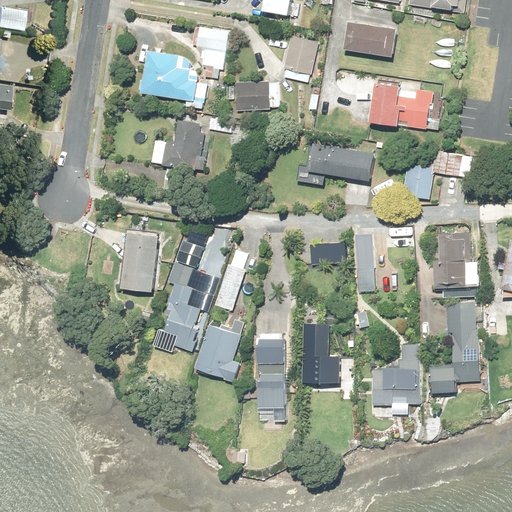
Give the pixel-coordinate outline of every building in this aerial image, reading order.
[(294,0),(267,0),(266,12),(292,16),(299,17),(301,4),(294,3),(294,0)] [(411,0),(411,5),(466,14),(468,0),(411,0)] [(0,26),(21,30),(24,10),(0,6),(0,26)] [(348,50),(396,58),(401,30),(352,22),(348,50)] [(226,70),(232,31),(198,27),(195,45),(199,46),(205,65),(205,67),(226,70)] [(321,42),(294,36),(286,68),(288,69),(286,77),(310,83),(312,74),(313,75),(321,42)] [(186,57),(182,56),(150,51),(144,94),(197,102),(200,82),(201,78),(200,74),(199,70),(196,66),(194,63),(190,60),(186,57)] [(271,82),(238,83),(239,112),(273,110),(272,108),(281,108),(280,83),(271,83),(271,82)] [(379,84),(373,123),(402,127),(402,126),(429,130),(429,129),(441,130),(442,120),(431,118),(433,105),(435,105),(437,92),(419,90),(419,93),(403,91),(404,87),(379,84)] [(0,111),(8,113),(11,88),(0,86),(0,111)] [(321,95),(313,94),(311,109),(319,110),(321,95)] [(234,119),(213,118),(212,133),(233,134),(234,119)] [(203,124),(181,121),(178,141),(170,140),(169,143),(158,141),(155,163),(166,164),(166,166),(201,171),(202,169),(206,170),(208,157),(204,156),(207,133),(202,133),(203,124)] [(313,172),(374,182),(378,154),(318,144),(313,172)] [(471,177),(472,165),(464,164),(465,155),(437,151),(435,168),(410,165),(406,196),(432,200),(436,173),(471,177)] [(181,174),(169,172),(166,189),(179,191),(181,174)] [(156,292),(163,236),(132,233),(125,289),(156,292)] [(473,263),(472,233),(440,235),(442,261),(437,261),(439,290),(445,289),(445,299),(480,297),(480,287),(482,287),(481,262),(473,263)] [(374,234),(357,235),(361,292),(378,291),(374,234)] [(188,238),(180,258),(199,265),(206,245),(188,238)] [(349,243),(313,245),(314,265),(351,263),(349,243)] [(235,311),(249,270),(246,269),(251,254),(239,250),(234,265),(232,265),(218,305),(235,311)] [(197,270),(178,263),(171,282),(178,285),(170,305),(172,305),(169,315),(173,316),(167,333),(180,338),(177,346),(195,352),(199,342),(196,341),(200,330),(197,329),(204,309),(191,305),(196,290),(190,288),(197,270)] [(478,330),(477,302),(449,304),(451,334),(455,333),(457,368),(435,369),(437,393),(460,392),(459,382),(483,381),(480,329),(478,330)] [(369,308),(355,313),(360,332),(375,327),(369,308)] [(223,328),(212,325),(198,369),(237,381),(243,363),(236,361),(244,335),(243,335),(247,323),(237,320),(235,328),(224,325),(223,328)] [(333,324),(306,324),(306,383),(327,383),(327,387),(351,387),(351,359),(344,359),(344,357),(333,357),(333,324)] [(288,421),(287,339),(284,339),(284,335),(271,335),(271,340),(262,340),(262,347),(261,347),(262,413),(277,413),(277,421),(288,421)] [(375,369),(375,405),(394,405),(394,415),(411,415),(411,405),(422,405),(422,345),(402,345),(402,369),(375,369)]
